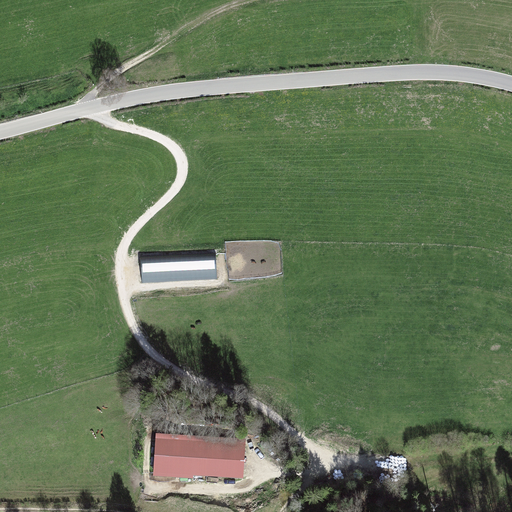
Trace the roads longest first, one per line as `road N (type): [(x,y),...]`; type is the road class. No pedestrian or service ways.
road 1 (unclassified): [(87,107),(163,139),(182,163),(176,186),(130,232),(121,254),(123,294),(150,350),(183,374),(261,406),(322,457),(393,466)]
road 2 (tertiary): [(87,107),(216,85),(394,73),(511,83)]
road 3 (track): [(87,107),(118,71),(238,2)]
